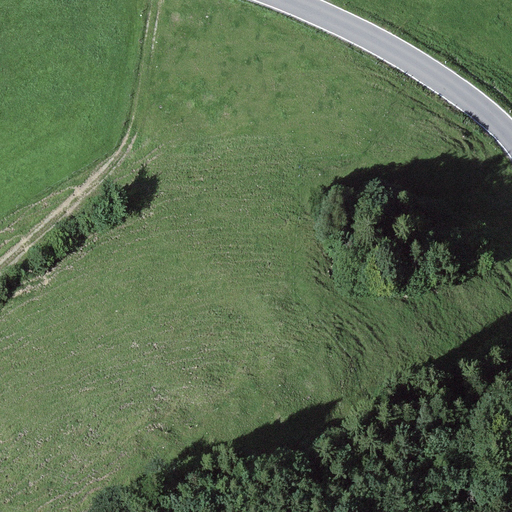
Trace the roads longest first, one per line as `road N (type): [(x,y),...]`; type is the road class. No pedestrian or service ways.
road 1 (track): [(155,0),(131,132),(110,166),(0,268)]
road 2 (tertiary): [(285,0),(396,53),(511,138)]
